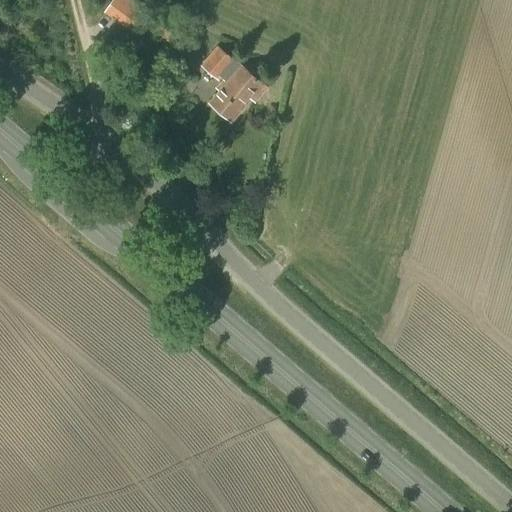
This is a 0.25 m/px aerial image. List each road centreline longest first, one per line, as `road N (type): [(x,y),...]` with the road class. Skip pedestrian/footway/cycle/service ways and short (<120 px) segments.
road 1 (unclassified): [(511,507),(259,286),(191,215),(0,69)]
road 2 (primary): [(435,511),(0,140)]
